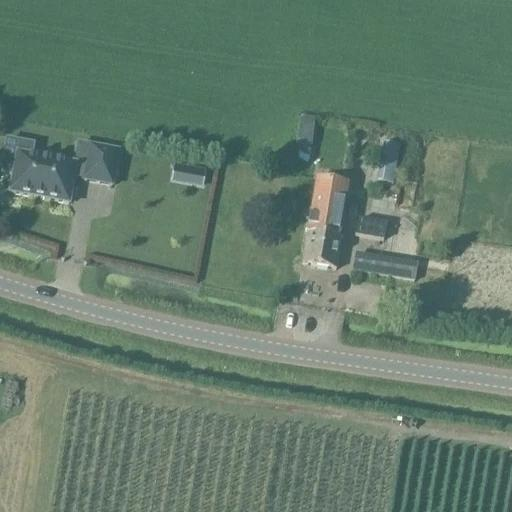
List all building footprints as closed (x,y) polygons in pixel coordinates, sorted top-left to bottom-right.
[(117,152),(88,147),(87,156),(75,154),(73,165),(15,155),(8,195),(68,205),(72,180),(111,186),(117,152)] [(202,187),(205,173),(190,170),(188,184),(202,187)] [(340,239),(348,187),(317,182),(303,267),(338,273),(343,240),(340,239)] [(392,212),(393,224),(406,223),(405,210),(392,212)] [(355,237),(384,242),(386,225),(358,221),(355,237)] [(410,236),(387,232),(384,246),(407,251),(410,236)] [(431,239),(417,237),(415,246),(429,249),(431,239)]
